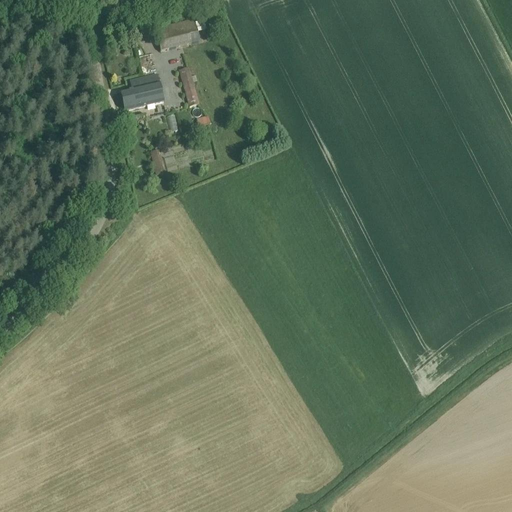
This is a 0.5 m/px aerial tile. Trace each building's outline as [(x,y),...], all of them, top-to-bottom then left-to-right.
[(161,53),(183,48),(199,44),(194,22),(156,30),(161,53)] [(193,83),(191,78),(189,69),(188,69),(179,72),(189,109),(198,106),(199,106),(193,83)] [(124,112),(129,111),(164,103),(159,76),(130,82),(131,91),(120,94),(124,112)] [(168,117),(173,133),(181,130),(176,114),(168,117)] [(210,125),(208,117),(207,117),(197,120),(199,128),(210,125)] [(164,175),(158,151),(150,153),(156,177),(164,175)]
